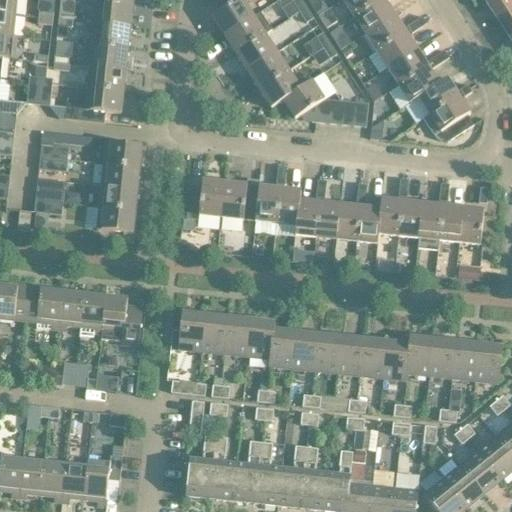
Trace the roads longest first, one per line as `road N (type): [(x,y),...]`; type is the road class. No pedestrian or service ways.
road 1 (residential): [(493,147),(460,163),(209,140),(186,130)]
road 2 (residential): [(148,511),(158,405),(0,390)]
road 3 (residential): [(493,147),(497,114),(487,78),(437,0)]
road 4 (residential): [(186,130),(171,268)]
road 5 (residential): [(186,130),(179,113),(192,0)]
